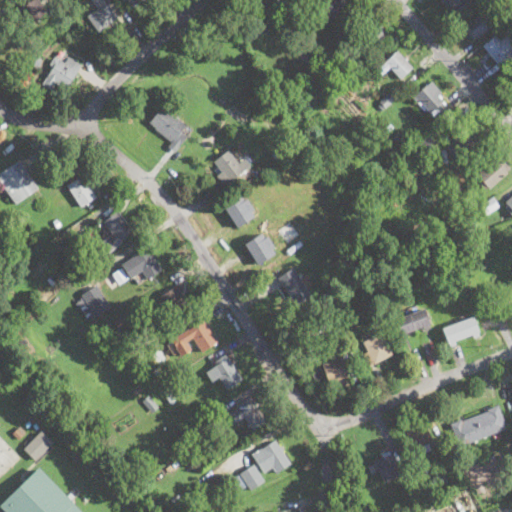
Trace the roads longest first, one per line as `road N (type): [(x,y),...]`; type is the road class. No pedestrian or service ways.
road 1 (residential): [(336,511),(317,436),(153,189),(77,132),(0,104)]
road 2 (residential): [(511,353),(317,436)]
road 3 (residential): [(205,0),(136,58),(77,132)]
road 4 (residential): [(511,129),(396,0)]
